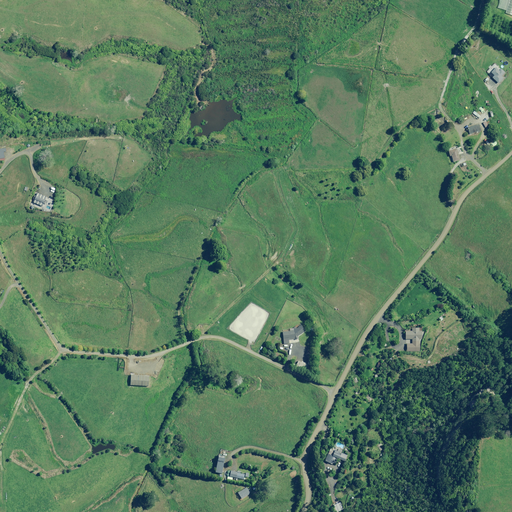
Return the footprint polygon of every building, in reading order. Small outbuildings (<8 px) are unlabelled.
[(511,0),(500,0),(498,8),(506,10),(505,13),(511,15),(511,0)] [(481,131),(479,125),(468,129),(470,134),(481,131)] [(463,154),(459,155),(458,153),(459,152),(458,148),(448,151),(450,156),(451,156),(453,162),(460,160),(460,158),(464,157),(463,154)] [(46,197),(37,193),(35,200),(34,203),(42,206),(44,203),(46,204),(47,201),(45,200),(46,197)] [(289,343),(289,340),(295,340),(295,339),(296,339),(296,340),(299,339),(298,337),(305,331),(301,326),(296,328),(295,327),(290,329),(290,331),(283,332),(284,344),(289,343)] [(419,331),(419,328),(412,328),(412,331),(406,331),(406,339),(412,339),(412,344),(407,344),(407,351),(419,351),(419,339),(422,339),(422,331),(419,331)] [(301,363),(300,362),(298,367),(305,370),(307,364),(302,362),(301,363)] [(149,377),(131,375),(130,385),(148,386),(149,377)] [(341,453),(342,450),(336,447),(334,452),(330,450),(325,461),(330,463),(331,462),(335,464),(338,459),(344,462),(347,456),(341,453)] [(222,474),(225,457),(220,456),(219,456),(215,472),(222,474)] [(240,472),(231,470),(230,477),(243,480),(244,475),(240,474),(240,472)] [(250,494),(246,488),(238,493),(242,499),(250,494)] [(337,511),(343,510),(341,503),(334,505),(336,510),(336,511),(337,511)]
